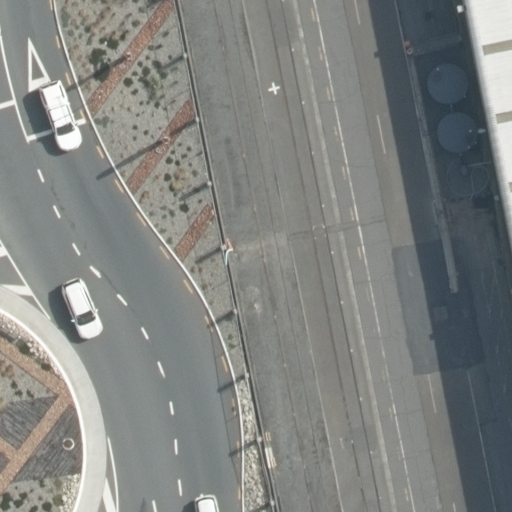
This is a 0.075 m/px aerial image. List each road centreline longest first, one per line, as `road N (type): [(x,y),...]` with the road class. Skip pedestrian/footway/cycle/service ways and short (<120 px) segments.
road 1 (primary): [(0,64),(25,218),(55,305),(93,374)]
road 2 (primary): [(93,374),(153,442),(181,511)]
